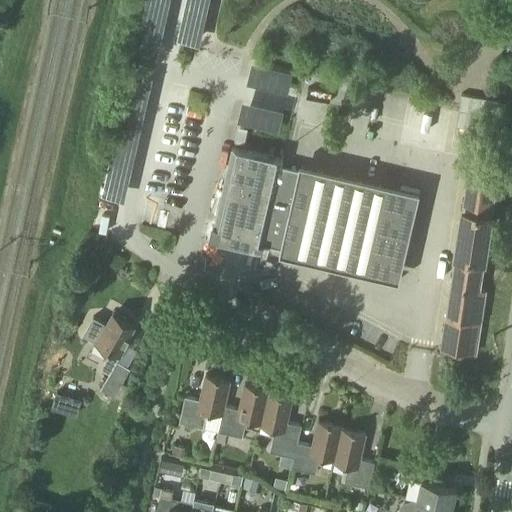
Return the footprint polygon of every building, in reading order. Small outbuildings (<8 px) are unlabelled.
[(442,348),(476,353),(485,291),(479,290),(483,261),(485,261),(492,215),(491,215),(502,141),(475,136),(463,211),(461,211),(454,257),(456,257),(442,348)] [(264,243),(282,165),(283,159),(232,148),(212,237),(263,249),(264,243)] [(400,193),(282,165),(264,243),(382,270),(400,193)] [(101,388),(114,396),(130,368),(117,361),(129,340),(127,339),(135,325),(114,312),(107,325),(93,317),(84,334),(113,350),(102,368),(109,373),(101,388)] [(184,396),(178,422),(203,428),(218,431),(221,415),(224,405),(229,380),(206,375),(200,399),(184,396)] [(221,415),(218,431),(220,432),(218,440),(229,442),(231,434),(243,437),(247,421),(260,424),(268,389),(245,384),(239,408),(224,405),(221,415)] [(260,424),(260,426),(275,429),(270,450),(294,456),(297,440),(301,424),(287,421),(293,397),(270,391),(270,390),(268,389),(260,424)] [(294,456),(291,466),(316,472),(320,456),(333,459),(341,425),(318,420),(313,444),(297,440),(294,456)] [(333,459),(333,461),(349,465),(345,482),(369,487),(375,461),(360,458),(366,433),(343,428),(343,426),(341,425),(333,459)] [(173,454),(184,457),(186,449),(175,446),(173,454)] [(173,461),(162,459),(159,471),(170,473),(173,461)] [(379,464),(377,472),(384,473),(386,466),(379,464)] [(417,502),(452,510),(457,487),(433,482),(435,470),(410,464),(407,477),(421,480),(417,502)] [(208,478),(220,480),(222,471),(210,469),(208,478)] [(222,471),(220,480),(231,483),(233,474),(222,471)] [(242,486),(254,490),(258,480),(246,476),(242,486)] [(276,478),(274,486),(284,488),(286,480),(276,478)] [(154,487),(151,496),(158,498),(170,500),(172,491),(154,487)] [(170,500),(167,511),(190,511),(192,505),(170,500)] [(192,505),(190,511),(212,511),(214,507),(214,505),(193,500),(192,505)] [(451,511),(452,510),(417,502),(410,500),(404,502),(401,506),(399,511),(451,511)] [(302,511),(304,511),(306,505),(293,501),(291,509),(302,511)] [(356,502),(354,510),(360,511),(362,511),(364,504),(356,502)]
